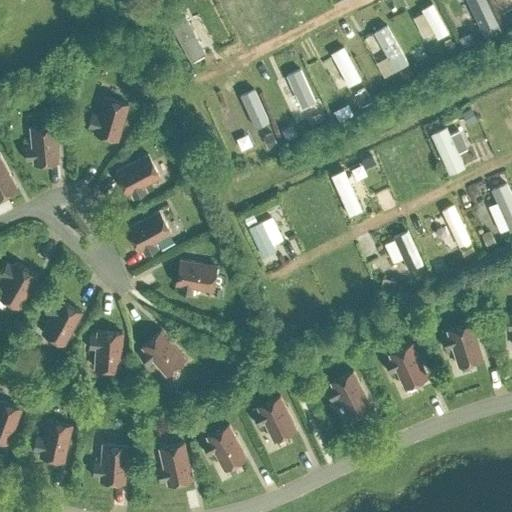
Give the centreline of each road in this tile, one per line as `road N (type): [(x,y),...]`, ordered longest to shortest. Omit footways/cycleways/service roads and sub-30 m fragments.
road 1 (track): [(297,259),(511,154)]
road 2 (track): [(354,0),(164,93)]
